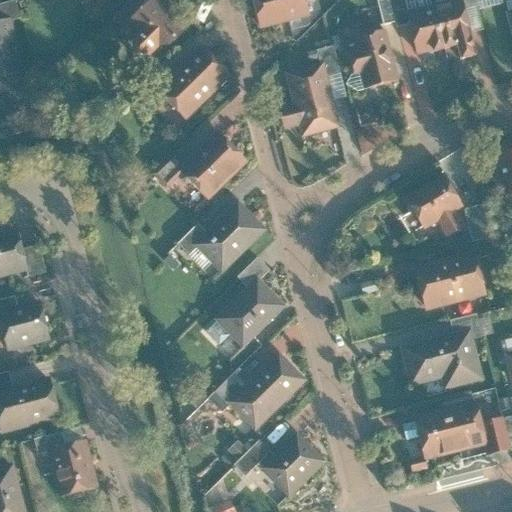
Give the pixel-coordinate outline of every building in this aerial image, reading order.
[(121,28),(145,6),(138,0),(131,0),(106,25),(115,35),(123,29),(121,28)] [(190,25),(166,0),(150,0),(145,6),(121,28),(123,29),(152,60),(190,25)] [(250,0),(258,31),(309,19),(304,0),(250,0)] [(388,0),(376,0),(383,26),(395,23),(389,1),(388,0)] [(403,0),(394,0),(389,1),(395,23),(396,28),(408,25),(405,13),(407,12),(403,0)] [(456,0),(433,6),(445,50),(456,47),(460,62),(476,57),(465,11),(462,0),(456,0)] [(462,0),(465,11),(477,7),(475,0),(462,0)] [(0,6),(0,23),(13,20),(21,18),(17,2),(0,6)] [(445,50),(433,6),(407,12),(405,13),(408,25),(417,57),(445,50)] [(0,79),(27,72),(13,20),(0,23),(0,79)] [(398,83),(385,32),(369,35),(366,25),(341,32),(352,76),(359,75),(363,91),(398,83)] [(184,122),(230,77),(201,48),(166,82),(154,94),(160,99),(184,122)] [(315,52),(319,65),(323,64),(327,78),(340,75),(333,48),(315,52)] [(327,78),(323,64),(319,65),(283,74),(291,105),(277,109),(283,132),(297,128),(300,139),(340,129),(327,78)] [(151,106),(160,99),(154,94),(166,82),(159,74),(140,94),(151,106)] [(206,202),(245,164),(217,134),(184,166),(177,173),(180,176),(206,202)] [(511,147),(490,153),(503,201),(511,198),(511,147)] [(165,191),(180,176),(177,173),(184,166),(174,155),(151,176),(165,191)] [(463,210),(442,179),(404,201),(424,233),(437,225),(446,240),(465,228),(456,214),(463,210)] [(221,276),(266,232),(237,203),(204,234),(192,247),(195,251),(221,276)] [(488,240),(481,207),(464,211),(472,244),(488,240)] [(192,247),(204,234),(197,226),(176,246),(188,257),(195,251),(192,247)] [(14,232),(0,235),(0,280),(25,274),(19,252),(14,232)] [(37,247),(19,252),(25,274),(26,279),(44,274),(37,247)] [(474,254),(413,269),(425,314),(485,299),(474,254)] [(285,308),(256,279),(212,322),(215,325),(205,333),(218,347),(228,338),(242,352),(285,308)] [(0,312),(15,309),(12,299),(0,302),(0,312)] [(0,335),(5,356),(48,344),(38,302),(15,309),(0,312),(0,335)] [(449,323),(453,336),(470,332),(472,342),(482,339),(475,317),(449,323)] [(453,336),(399,349),(409,390),(441,382),(444,393),(483,384),(472,342),(470,332),(453,336)] [(254,435),(306,383),(277,354),(244,387),(225,406),(228,408),(254,435)] [(0,391),(10,389),(7,375),(0,376),(0,391)] [(225,406),(244,387),(233,376),(207,401),(221,415),(228,408),(225,406)] [(0,437),(59,422),(48,380),(10,389),(0,391),(0,437)] [(485,459),(511,454),(503,421),(482,426),(477,407),(413,421),(424,464),(483,450),(485,459)] [(325,464),(296,435),(257,472),(287,502),(325,464)] [(44,453),(62,449),(59,436),(32,442),(36,458),(45,456),(44,453)] [(57,502),(97,490),(85,443),(62,449),(44,453),(45,456),(57,502)] [(269,455),(258,443),(232,468),(243,479),(269,455)] [(23,511),(12,466),(0,468),(0,511),(23,511)] [(238,511),(227,485),(204,496),(210,511),(238,511)]
